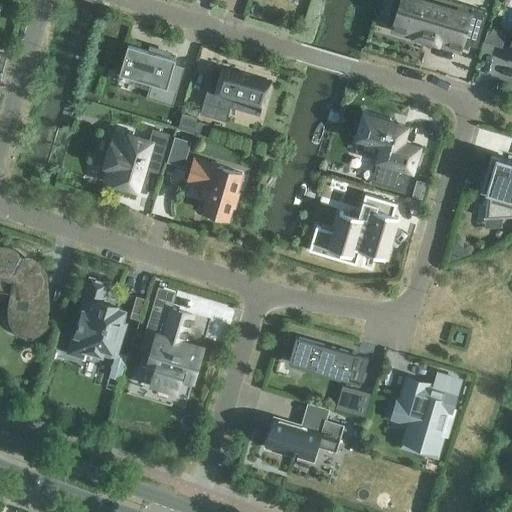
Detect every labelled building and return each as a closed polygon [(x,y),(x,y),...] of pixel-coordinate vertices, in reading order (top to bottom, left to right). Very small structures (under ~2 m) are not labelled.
[(399,10),(395,25),(416,31),(414,36),(439,43),(440,38),(449,41),(450,39),(462,43),(462,45),(467,46),(468,44),(469,45),(477,47),(487,11),(478,8),(476,16),(470,14),(471,13),(468,12),(468,13),(459,11),(460,10),(458,9),(458,10),(450,8),(450,7),(447,6),(426,0),(423,0),(422,0),(402,0),(402,2),(400,1),(398,10),(399,10)] [(128,44),(120,72),(151,81),(146,98),(173,106),(178,89),(168,86),(176,58),(128,44)] [(211,77),(201,113),(215,117),(219,104),(257,115),(258,109),(261,110),(261,108),(264,108),(272,81),(252,75),(251,77),(224,69),(221,80),(211,77)] [(182,112),(178,126),(207,134),(210,124),(197,120),(198,117),(182,112)] [(358,137),(383,145),(372,182),(404,191),(410,169),(412,169),(419,146),(402,141),(406,126),(404,126),(404,125),(401,124),(401,125),(395,123),(395,122),(392,121),(392,122),(365,114),(358,137)] [(146,158),(160,162),(168,133),(153,129),(150,140),(121,131),(119,136),(115,134),(106,165),(110,166),(106,179),(137,188),(146,158)] [(168,159),(185,163),(191,137),(175,133),(168,159)] [(511,158),(491,152),(482,188),(488,190),(486,216),(484,216),(484,217),(511,214),(511,158)] [(191,157),(185,178),(204,184),(201,197),(206,198),(203,209),(209,211),(207,214),(223,219),(224,215),(229,217),(237,191),(225,187),(230,169),(191,157)] [(317,225),(309,249),(360,264),(364,251),(389,258),(402,217),(367,207),(358,237),(317,225)] [(13,290),(19,294),(23,295),(26,295),(29,295),(32,294),(34,292),(37,290),(39,287),(40,284),(41,283),(41,282),(41,281),(41,280),(41,279),(41,278),(41,277),(41,276),(41,275),(41,274),(41,273),(41,272),(40,271),(40,270),(40,269),(39,269),(39,268),(39,267),(38,267),(38,266),(37,265),(36,264),(35,263),(34,263),(34,262),(33,262),(33,261),(32,261),(31,261),(30,260),(29,260),(28,259),(27,259),(26,259),(25,259),(24,259),(23,259),(22,259),(21,259),(20,259),(19,259),(18,259),(17,259),(17,260),(16,260),(15,260),(15,259),(14,258),(14,257),(13,256),(12,255),(11,254),(10,253),(9,252),(8,252),(8,251),(7,251),(6,251),(6,250),(5,250),(4,249),(3,249),(2,249),(1,249),(0,248),(0,286),(2,286),(9,288),(13,290)] [(118,348),(126,322),(122,321),(126,309),(118,307),(118,305),(103,300),(109,282),(90,277),(80,310),(82,311),(75,335),(87,338),(84,350),(102,355),(103,354),(111,356),(113,351),(114,347),(118,348)] [(184,377),(183,378),(185,379),(185,378),(189,379),(189,380),(190,380),(190,379),(193,379),(203,347),(183,342),(185,336),(187,337),(187,335),(186,335),(188,331),(189,330),(187,330),(189,324),(190,325),(191,323),(190,323),(191,319),(192,319),(192,318),(190,317),(192,314),(172,308),(172,309),(156,305),(152,320),(160,323),(153,348),(151,347),(150,352),(151,353),(147,366),(156,369),(152,383),(176,390),(181,376),(184,377)] [(142,309),(134,307),(131,316),(139,318),(142,309)] [(13,323),(13,324),(14,324),(14,325),(15,326),(16,327),(17,328),(18,329),(18,330),(19,330),(20,330),(20,331),(21,331),(22,332),(23,332),(24,333),(25,333),(26,334),(27,334),(28,334),(29,334),(30,333),(31,333),(32,332),(33,331),(34,331),(35,330),(36,329),(37,329),(38,328),(38,327),(39,326),(40,325),(41,324),(13,323)] [(362,350),(304,335),(297,361),(355,376),(362,350)] [(374,390),(343,381),(335,407),(366,416),(374,390)] [(454,393),(429,385),(428,391),(406,384),(400,400),(396,399),(389,417),(416,425),(410,442),(435,450),(441,434),(444,435),(452,411),(449,410),(454,393)] [(325,418),(321,431),(279,418),(276,427),(270,425),(269,427),(271,427),(265,446),(293,454),(293,456),(296,457),(297,455),(313,460),(317,447),(318,447),(318,446),(336,451),(344,424),(325,418)]
